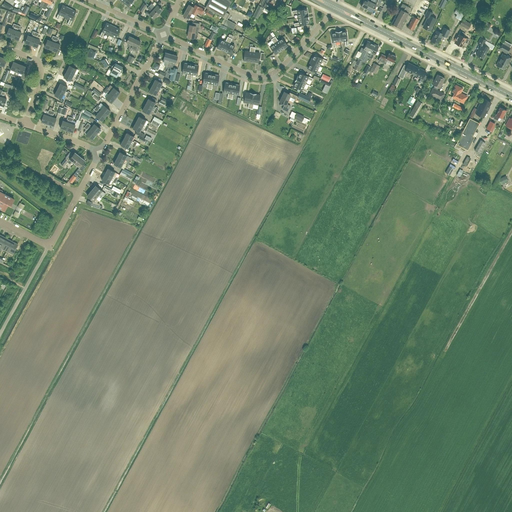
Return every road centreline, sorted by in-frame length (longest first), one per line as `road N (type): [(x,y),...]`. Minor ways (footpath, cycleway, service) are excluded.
road 1 (residential): [(331,13),(266,75),(163,34)]
road 2 (secondary): [(511,96),(335,7)]
road 3 (track): [(446,349),(511,230)]
road 4 (residential): [(101,151),(163,34)]
